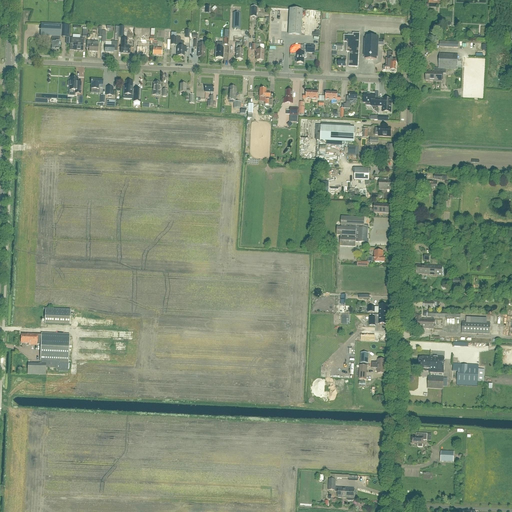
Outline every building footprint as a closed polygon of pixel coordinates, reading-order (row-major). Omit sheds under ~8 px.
[(301,36),(302,11),(289,10),(288,35),(301,36)] [(233,13),(232,29),(240,29),(240,13),(233,13)] [(474,36),(483,36),(484,18),(474,17),(474,36)] [(61,25),(41,24),(40,37),(51,37),(51,41),(51,50),(55,50),(55,49),(59,49),(59,42),(59,38),(70,38),(70,26),(61,26),(61,25)] [(79,44),(74,44),(74,37),(75,37),(75,28),(71,28),(70,41),(71,41),(70,46),(74,46),(74,51),(82,52),(83,39),(79,39),(79,44)] [(353,37),(347,37),(344,36),(343,43),(347,43),(346,53),(349,53),(349,68),(358,68),(360,35),(353,34),(353,37)] [(186,48),(184,48),(182,48),(182,42),(178,42),(179,38),(176,37),(176,38),(171,38),(170,45),(178,46),(178,48),(177,48),(177,57),(184,57),(184,52),(186,52),(186,48)] [(366,37),(365,37),(364,58),(365,58),(365,60),(376,61),(376,58),(377,58),(378,46),(384,47),(385,41),(378,41),(378,38),(377,38),(366,37)] [(125,47),(125,43),(125,39),(122,39),(121,43),(121,54),(130,54),(130,47),(125,47)] [(142,44),(142,48),(137,48),(137,54),(145,55),(146,46),(149,46),(149,42),(146,41),(146,44),(142,44)] [(87,42),(86,45),(86,49),(88,49),(88,52),(97,53),(98,42),(87,42)] [(111,42),(111,46),(105,46),(104,53),(113,53),(114,47),(117,47),(117,42),(111,42)] [(157,45),(157,42),(150,42),(150,46),(153,46),(153,48),(152,55),(161,56),(162,49),(157,49),(157,45)] [(251,51),(256,51),(256,55),(257,55),(256,61),(263,62),(263,51),(260,51),(260,45),(252,45),(251,51)] [(303,46),(302,54),(296,53),(296,58),(296,64),(303,64),(303,59),(304,59),(306,58),(307,57),(307,56),(307,53),(314,54),(314,46),(306,46),(303,46)] [(392,56),(393,56),(393,53),(387,52),(387,60),(386,60),(386,67),(383,67),(383,71),(386,71),(390,71),(390,72),(395,72),(396,66),(396,63),(396,60),(391,60),(392,56)] [(442,74),(446,74),(446,70),(457,70),(458,55),(439,54),(439,69),(434,69),(434,72),(425,72),(425,81),(433,81),(433,82),(441,82),(442,74)] [(283,55),(275,55),(275,62),(279,62),(279,67),(284,66),(283,55)] [(346,68),(346,58),(341,58),(341,61),(337,61),(337,67),(346,68)] [(505,82),(511,78),(508,72),(506,73),(506,74),(503,76),(504,78),(503,79),(505,82)] [(78,85),(78,79),(76,79),(76,78),(72,78),(72,79),(70,79),(69,83),(68,83),(68,87),(69,87),(69,91),(75,91),(75,94),(80,95),(81,85),(78,85)] [(102,89),(103,81),(91,80),(91,85),(91,90),(99,90),(99,88),(102,89)] [(124,87),(123,95),(132,96),(132,93),(132,82),(126,82),(126,87),(124,87)] [(189,94),(190,90),(186,90),(186,85),(180,85),(179,93),(186,94),(186,93),(189,94)] [(213,95),(213,87),(205,86),(204,93),(210,93),(210,94),(213,95)] [(259,89),(259,97),(265,98),(265,105),(268,105),(268,106),(272,106),(272,100),(269,100),(270,93),(266,93),(266,90),(259,89)] [(133,93),(132,93),(132,96),(133,96),(133,103),(140,103),(141,90),(134,90),(133,93)] [(286,99),(284,99),(283,104),(293,104),(293,99),(292,99),(292,91),(286,91),(286,99)] [(353,101),(353,100),(357,100),(357,95),(349,94),(349,97),(346,97),(346,105),(344,105),(344,110),(350,110),(350,103),(352,103),(352,102),(353,102),(353,101)] [(378,107),(379,99),(375,99),(375,96),(363,95),(363,104),(366,104),(366,106),(371,106),(371,107),(372,107),(374,111),(378,113),(378,107)] [(207,101),(207,107),(212,107),(212,108),(215,108),(216,103),(213,103),(213,97),(209,97),(209,101),(207,101)] [(391,100),(379,99),(378,107),(382,107),(382,113),(391,113),(391,100)] [(317,135),(317,140),(320,140),(320,141),(354,143),(355,128),(321,126),(321,136),(317,135)] [(387,129),(387,126),(381,126),(381,128),(379,128),(379,136),(390,137),(391,129),(387,129)] [(386,160),(392,161),(393,145),(387,144),(387,148),(369,147),(369,157),(387,158),(386,160)] [(354,181),(369,181),(369,170),(354,170),(354,181)] [(384,180),(379,180),(378,190),(391,191),(392,182),(384,181),(384,180)] [(423,191),(437,192),(437,183),(427,182),(423,182),(423,191)] [(374,205),(374,210),(369,210),(368,216),(374,216),(374,214),(388,214),(389,205),(374,205)] [(336,236),(340,236),(340,247),(355,247),(355,243),(368,243),(368,240),(367,240),(368,229),(363,229),(363,226),(364,226),(364,218),(341,217),(340,228),(337,228),(336,236)] [(374,258),(372,258),(372,257),(368,257),(368,262),(374,263),(384,263),(384,259),(383,258),(383,252),(375,252),(374,258)] [(442,267),(423,265),(423,266),(416,266),(415,275),(441,276),(442,267)] [(342,300),(343,300),(347,300),(349,300),(349,296),(348,296),(347,295),(343,295),(339,295),(339,302),(339,305),(340,305),(339,308),(342,308),(342,300)] [(378,316),(387,316),(387,306),(379,306),(379,308),(374,308),(368,307),(368,313),(378,313),(378,316)] [(70,325),(70,310),(45,309),(45,324),(70,325)] [(378,325),(386,325),(387,316),(378,316),(378,318),(374,318),(375,316),(370,315),(370,318),(369,318),(368,319),(368,322),(368,323),(378,324),(378,325)] [(434,320),(423,320),(419,320),(420,316),(415,316),(415,320),(414,320),(414,329),(417,329),(434,330),(434,320)] [(490,324),(487,324),(487,319),(466,318),(466,322),(462,322),(462,334),(490,335),(490,324)] [(27,335),(21,335),(21,344),(28,344),(28,345),(41,345),(40,362),(46,362),(46,369),(59,369),(59,363),(68,363),(69,335),(41,334),(41,335),(32,335),(27,335)] [(419,358),(418,371),(428,372),(428,373),(443,374),(444,359),(443,358),(429,357),(429,358),(424,357),(424,358),(419,358)] [(45,365),(28,364),(27,375),(45,375),(45,365)] [(478,387),(478,384),(484,384),(484,370),(478,370),(478,366),(453,365),(452,380),(452,385),(478,387)] [(366,380),(366,379),(367,366),(360,366),(359,380),(366,380)] [(385,366),(372,366),(371,369),(377,369),(377,374),(385,374),(385,366)] [(427,389),(443,390),(443,378),(428,377),(427,389)] [(412,444),(418,444),(418,448),(422,448),(423,445),(423,441),(427,441),(427,435),(416,434),(416,438),(412,437),(412,444)] [(440,461),(440,462),(453,463),(454,453),(441,452),(440,461)] [(338,493),(337,499),(342,499),(342,498),(354,499),(354,489),(335,488),(336,480),(329,480),(328,491),(335,492),(335,493),(338,493)]
